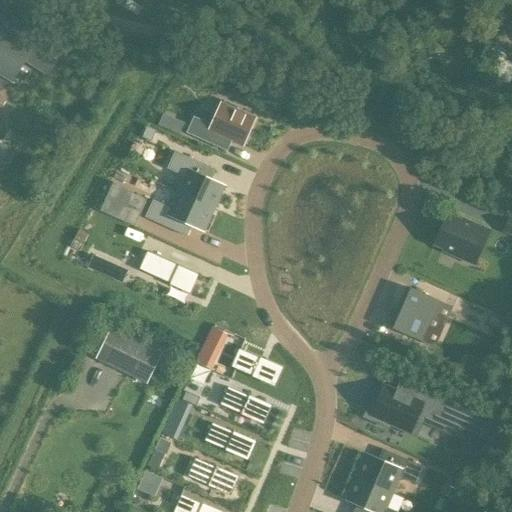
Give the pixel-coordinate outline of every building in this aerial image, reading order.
[(0,71),(1,72),(0,74),(0,87),(9,93),(16,81),(11,78),(34,41),(21,33),(18,38),(0,26),(0,71)] [(41,37),(34,48),(54,61),(61,50),(41,37)] [(489,83),(506,89),(511,72),(511,63),(497,59),(489,83)] [(0,108),(1,107),(0,107),(9,93),(0,87),(0,108)] [(211,125),(194,117),(186,133),(227,152),(232,141),(243,146),(255,120),(235,111),(237,107),(225,102),(223,106),(221,105),(211,125)] [(182,134),(188,121),(166,112),(160,124),(182,134)] [(147,127),(142,138),(151,142),(156,131),(147,127)] [(16,153),(0,143),(0,170),(3,173),(16,153)] [(175,152),(168,169),(185,177),(178,193),(214,209),(224,187),(212,181),(216,171),(175,152)] [(113,183),(100,211),(134,227),(146,200),(130,193),(131,191),(113,183)] [(153,201),(146,218),(187,236),(191,226),(204,232),(214,209),(178,193),(171,208),(153,201)] [(474,264),(488,231),(471,224),(470,226),(447,215),(434,245),(457,255),(457,257),(474,264)] [(94,231),(123,244),(124,238),(128,236),(129,232),(128,229),(102,217),(98,226),(96,226),(94,231)] [(147,251),(139,269),(190,292),(198,274),(147,251)] [(114,279),(119,268),(92,256),(87,268),(114,279)] [(410,289),(392,329),(420,341),(438,301),(410,289)] [(111,329),(96,358),(146,383),(161,354),(111,329)] [(199,354),(195,361),(195,362),(196,362),(210,369),(217,354),(203,347),(202,347),(199,354)] [(239,349),(231,367),(274,386),(282,368),(239,349)] [(468,356),(462,371),(480,379),(487,365),(468,356)] [(374,393),(364,415),(390,427),(391,424),(413,433),(421,415),(444,425),(447,417),(466,425),(472,412),(412,385),(408,394),(398,390),(395,389),(394,390),(381,385),(377,395),(374,393)] [(228,387),(220,405),(263,424),(271,406),(228,387)] [(200,398),(186,392),(182,400),(196,407),(200,398)] [(187,417),(193,405),(178,399),(173,410),(187,417)] [(212,423),(204,441),(247,460),(255,442),(212,423)] [(166,455),(171,444),(160,439),(155,450),(166,455)] [(366,455),(356,478),(392,494),(399,478),(417,486),(424,469),(383,451),(379,461),(366,455)] [(195,459),(187,476),(230,495),(238,477),(195,459)] [(453,475),(448,486),(457,490),(462,479),(453,475)] [(356,478),(346,500),(356,505),(371,511),(390,511),(385,510),(392,494),(356,478)] [(219,511),(181,495),(173,511),(219,511)]
